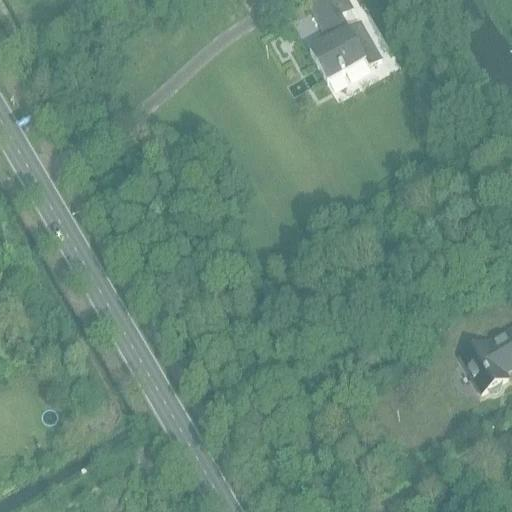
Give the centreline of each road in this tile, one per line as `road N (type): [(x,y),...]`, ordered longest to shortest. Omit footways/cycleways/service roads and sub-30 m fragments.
road 1 (secondary): [(226,511),(0,122)]
road 2 (residential): [(377,511),(511,433)]
